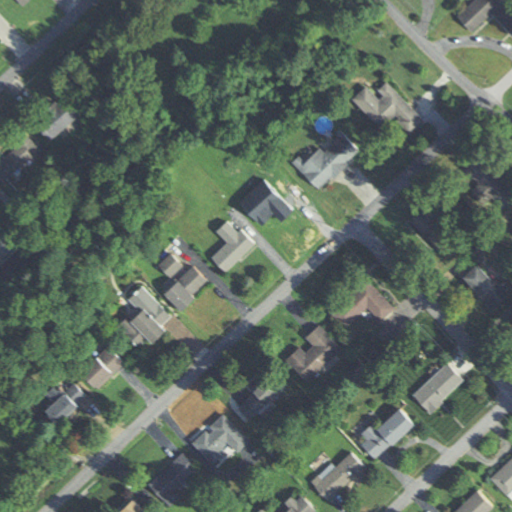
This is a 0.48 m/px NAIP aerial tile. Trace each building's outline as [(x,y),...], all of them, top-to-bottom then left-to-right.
[(491,12),(511,34),(511,5),(506,0),(471,0),(454,17),(469,33),(491,12)] [(377,129),(391,117),(407,135),(422,122),(385,81),(371,94),(363,86),(349,98),(377,129)] [(51,141),(78,113),(59,94),(32,122),(51,141)] [(358,151),(338,130),(333,135),(303,164),(296,156),(290,162),(316,190),(358,151)] [(38,149),(22,133),(13,143),(14,144),(0,158),(0,170),(8,179),(38,149)] [(510,189),(477,154),(463,169),(477,184),(471,190),(483,203),(490,196),(496,202),(510,189)] [(420,235),(438,218),(426,205),(408,222),(420,235)] [(224,241),(208,257),(223,272),(251,245),(226,218),(213,230),(224,241)] [(423,237),(441,256),(455,242),(437,223),(423,237)] [(156,264),(169,276),(180,265),(168,253),(156,264)] [(459,277),(490,310),(505,295),(473,263),(459,277)] [(161,291),(177,309),(206,282),(190,264),(161,291)] [(343,329),(365,308),(378,322),(392,308),(365,279),(328,313),(343,329)] [(171,318),(149,295),(117,326),(138,349),(171,318)] [(305,382),(340,349),(316,324),(303,337),(310,345),(303,352),(297,346),(283,359),(305,382)] [(122,363),(105,345),(77,372),(94,390),(122,363)] [(461,380),(444,362),(411,396),(428,413),(461,380)] [(282,389),(268,374),(235,407),(249,421),(282,389)] [(85,396),(71,381),(59,393),(53,387),(46,393),(52,399),(40,410),(55,425),(85,396)] [(411,424),(394,405),(355,440),(373,459),(411,424)] [(190,443),(211,465),(230,447),(236,453),(248,442),(220,414),(190,443)] [(311,485),(327,501),(349,478),(355,483),(367,471),(346,450),(311,485)] [(167,507),(180,495),(175,489),(196,470),(180,452),(145,484),(167,507)] [(511,455),(488,478),(510,501),(511,498),(511,455)] [(451,511),(485,511),(491,506),(474,490),(451,511)] [(313,511),(314,511),(295,492),(274,511),(271,511),(263,503),(254,511),(313,511)] [(142,511),(128,498),(113,511),(142,511)]
